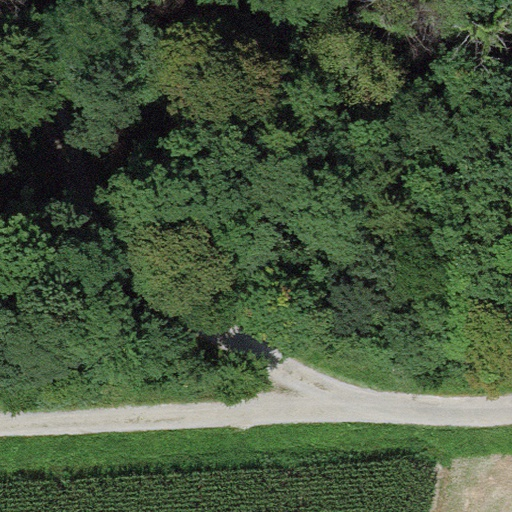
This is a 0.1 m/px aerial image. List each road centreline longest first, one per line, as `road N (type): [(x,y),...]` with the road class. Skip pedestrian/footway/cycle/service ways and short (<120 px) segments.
road 1 (track): [(18,0),(69,159),(134,265),(207,327),(305,378),(305,409)]
road 2 (track): [(511,412),(305,409),(0,424)]
